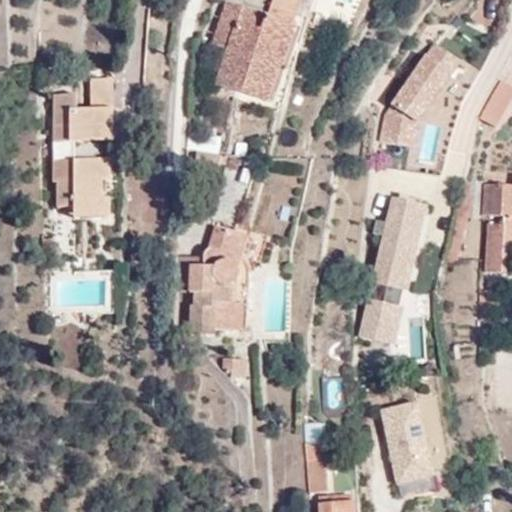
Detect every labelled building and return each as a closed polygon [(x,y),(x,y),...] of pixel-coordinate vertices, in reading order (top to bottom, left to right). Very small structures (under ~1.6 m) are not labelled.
[(274,0),(269,16),(233,3),(229,2),(215,43),(232,49),(220,83),(273,102),(300,26),(294,24),(302,0),(274,0)] [(464,63),(433,41),(387,106),(380,140),(417,147),(419,125),(464,63)] [(80,94),(56,94),(56,185),(58,185),(58,207),(77,207),(77,217),(115,218),(115,199),(107,198),(107,182),(113,183),(113,160),(93,160),(93,162),(69,163),(69,144),(76,144),(76,141),(116,141),(117,80),(93,80),(93,109),(80,109),(80,94)] [(511,112),(511,94),(500,86),(484,115),(509,118),(511,112)] [(509,118),(484,115),(479,124),(498,137),(509,118)] [(76,144),(69,144),(69,163),(93,162),(93,160),(94,145),(76,144)] [(213,216),(231,222),(254,149),(235,144),(213,216)] [(209,155),(183,150),(181,162),(188,163),(188,172),(207,174),(209,155)] [(511,249),(511,177),(509,177),(509,193),(485,191),(483,223),(488,223),(488,271),(504,272),(505,250),(511,249)] [(396,345),(427,206),(389,197),(369,283),(387,288),(384,302),(365,297),(357,337),(396,345)] [(222,326),(242,327),(242,306),(236,305),(238,282),(248,277),(251,272),(250,264),(245,261),(234,256),(242,228),(217,221),(210,244),(202,248),(196,260),(187,260),(187,281),(187,290),(207,292),(206,305),(201,305),(201,330),(222,332),(222,326)] [(234,256),(245,261),(252,232),(242,228),(234,256)] [(169,282),(187,281),(187,260),(187,250),(170,250),(169,282)] [(502,289),(482,289),(482,344),(496,344),(496,332),(499,332),(499,305),(502,306),(502,289)] [(242,306),(242,327),(254,327),(255,306),(242,306)] [(259,374),(259,357),(238,356),(238,374),(259,374)] [(441,490),(422,401),(382,410),(401,500),(441,490)] [(323,428),(315,427),(314,439),(322,439),(323,428)] [(313,445),(312,496),(329,496),(329,460),(325,460),(326,441),(317,443),(313,445)]
